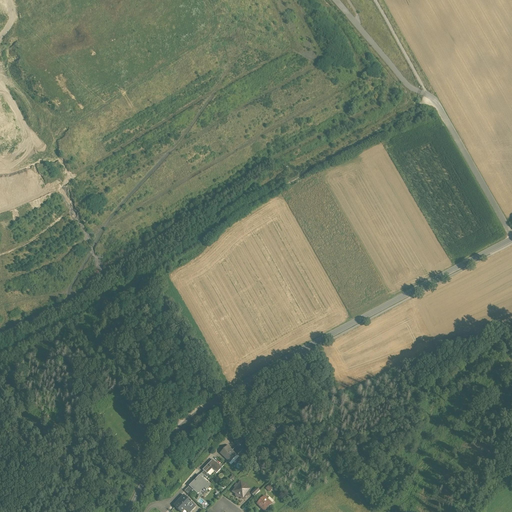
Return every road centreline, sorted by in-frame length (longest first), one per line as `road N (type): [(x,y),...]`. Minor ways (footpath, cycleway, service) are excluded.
road 1 (secondary): [(511,238),(197,413),(169,440),(129,511)]
road 2 (track): [(212,96),(101,232),(68,290),(73,297)]
